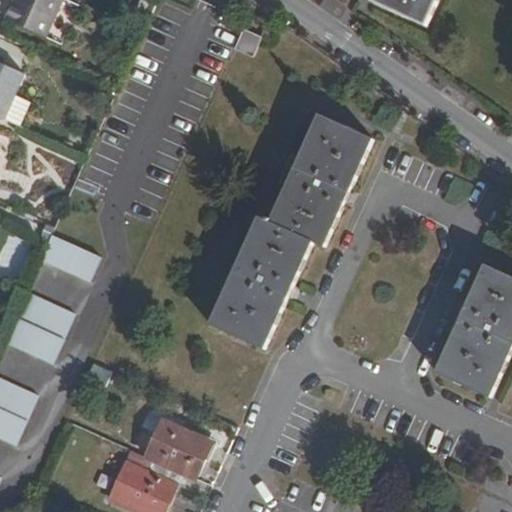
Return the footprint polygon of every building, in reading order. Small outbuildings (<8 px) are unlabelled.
[(85,3),(79,0),(21,0),(14,16),(69,40),(85,3)] [(379,0),(376,6),(430,29),(442,0),(379,0)] [(250,23),(241,42),(258,50),(267,31),(250,23)] [(0,112),(6,115),(14,118),(35,72),(0,56),(0,112)] [(265,213),(218,319),(271,344),(318,238),(332,244),(380,133),(325,109),(276,218),(265,213)] [(57,230),(46,254),(95,275),(106,252),(57,230)] [(511,355),(511,267),(492,258),(442,365),(496,390),(511,355)] [(32,285),(10,337),(58,357),(79,307),(32,285)] [(92,378),(111,384),(115,371),(97,365),(92,378)] [(0,369),(0,429),(21,439),(44,389),(0,369)] [(131,459),(115,494),(153,511),(164,511),(186,466),(199,473),(216,437),(166,414),(150,450),(158,454),(151,468),(131,459)]
